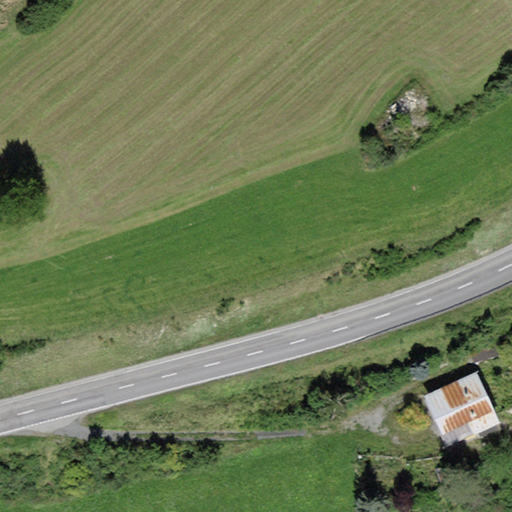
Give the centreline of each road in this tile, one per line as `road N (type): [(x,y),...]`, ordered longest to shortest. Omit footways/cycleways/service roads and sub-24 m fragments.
road 1 (primary): [(511,261),(374,317),(0,417)]
road 2 (track): [(439,373),(323,428),(112,436),(82,432),(56,419),(48,404)]
